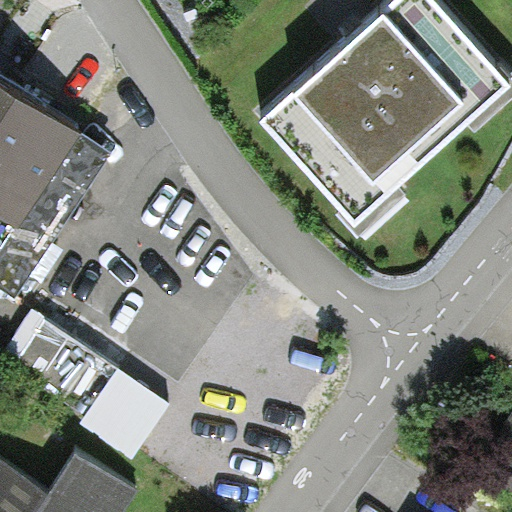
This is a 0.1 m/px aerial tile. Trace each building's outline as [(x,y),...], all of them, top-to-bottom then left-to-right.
[(499,76),(428,0),(379,0),(257,114),(350,214),(499,76)] [(98,160),(0,94),(0,288),(8,294),(98,160)] [(44,313),(17,373),(155,434),(182,373),(44,313)] [(119,511),(142,480),(75,435),(47,475),(0,443),(0,511),(119,511)] [(511,437),(486,484),(511,498),(511,437)]
